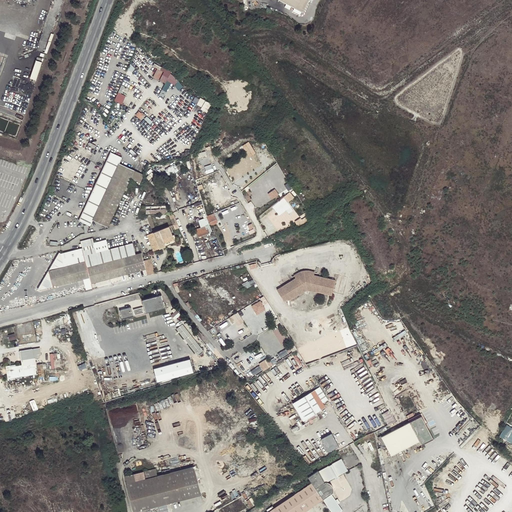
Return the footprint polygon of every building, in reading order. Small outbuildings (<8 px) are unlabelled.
[(308,0),(281,0),(302,11),(308,0)] [(33,59),(29,78),(37,79),(41,61),(33,59)] [(117,92),(114,100),(123,103),(126,95),(117,92)] [(200,97),(195,105),(206,111),(210,103),(200,97)] [(122,157),(111,152),(79,221),(90,226),(92,221),(107,228),(134,170),(119,163),(122,157)] [(174,163),(164,169),(168,175),(178,170),(174,163)] [(272,199),(279,194),(275,188),(267,193),(272,199)] [(284,196),(288,200),(293,196),(290,192),(284,196)] [(211,196),(213,202),(219,200),(217,194),(211,196)] [(165,212),(165,204),(144,205),(145,213),(165,212)] [(198,219),(200,226),(210,222),(211,225),(218,222),(214,213),(198,219)] [(153,232),(159,249),(175,243),(169,226),(153,232)] [(153,251),(159,249),(153,232),(147,234),(153,251)] [(145,269),(143,261),(141,256),(141,253),(135,254),(132,243),(96,253),(92,238),(79,242),(81,248),(60,254),(58,253),(38,289),(40,291),(89,277),(91,283),(145,269)] [(145,269),(147,275),(154,273),(150,259),(143,261),(145,269)] [(291,276),(290,277),(292,280),(289,282),(276,290),(283,301),(289,301),(306,290),(331,296),(335,281),(319,277),(315,277),(316,272),(314,272),(312,271),(309,271),(307,271),(306,271),(304,272),(303,272),(302,272),(300,272),(299,273),(297,273),(295,274),(294,275),(292,276),(291,276)] [(147,313),(166,308),(162,294),(143,299),(147,313)] [(261,301),(252,306),(257,315),(266,309),(261,301)] [(123,319),(135,316),(132,307),(121,310),(123,319)] [(237,313),(229,318),(233,324),(236,322),(238,325),(243,322),(237,313)] [(178,328),(197,352),(203,348),(184,324),(178,328)] [(9,378),(37,373),(33,349),(20,351),(22,360),(25,360),(26,366),(17,367),(16,364),(7,366),(9,378)] [(273,365),(268,358),(260,363),(265,370),(273,365)] [(317,412),(325,407),(315,389),(306,395),(317,412)] [(302,424),(311,419),(308,414),(299,419),(302,424)] [(422,416),(381,436),(390,454),(419,440),(421,445),(433,438),(422,416)] [(500,437),(511,442),(511,426),(506,424),(500,437)] [(327,449),(338,443),(332,433),(321,439),(327,449)] [(317,471),(308,477),(311,484),(322,501),(330,511),(340,511),(336,505),(334,502),(330,495),(324,484),(326,483),(334,478),(338,477),(347,471),(342,462),(344,461),(342,459),(318,472),(317,471)] [(127,483),(134,511),(160,505),(167,503),(172,502),(202,494),(194,466),(157,475),(156,468),(125,476),(127,483)] [(324,484),(330,495),(333,494),(333,491),(332,489),(331,487),(330,485),(328,484),(326,483),(324,484)] [(311,484),(268,511),(304,511),(322,501),(311,484)] [(169,511),(167,503),(160,505),(161,511),(169,511)]
